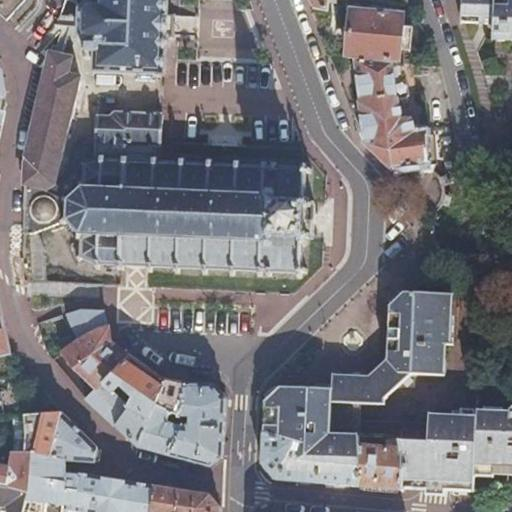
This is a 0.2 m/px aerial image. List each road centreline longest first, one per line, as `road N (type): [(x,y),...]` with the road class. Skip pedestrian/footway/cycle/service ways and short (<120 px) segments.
road 1 (residential): [(0,29),(27,66),(4,270),(36,370),(127,459),(233,488)]
road 2 (residential): [(274,0),(325,136),(364,180),(366,239),(350,274),(246,378),(233,488)]
road 3 (residential): [(438,511),(463,373),(473,247),(460,106),(423,0)]
road 4 (residential): [(233,488),(438,511)]
